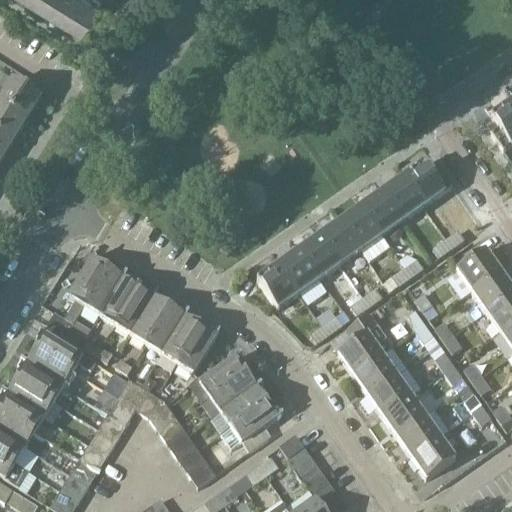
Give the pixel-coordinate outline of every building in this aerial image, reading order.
[(58,0),(30,0),(50,12),(58,0)] [(98,0),(58,0),(50,12),(77,29),(79,30),(98,0)] [(0,106),(26,123),(39,101),(11,84),(4,96),(0,92),(0,106)] [(502,155),(511,148),(511,107),(511,105),(489,120),(497,132),(490,138),(502,155)] [(0,136),(13,144),(26,123),(0,106),(0,136)] [(0,164),(13,144),(0,136),(0,164)] [(451,191),(438,174),(431,179),(422,167),(401,182),(421,212),(451,191)] [(401,226),(421,212),(401,182),(380,197),(401,226)] [(380,241),(401,226),(380,197),(359,211),(380,241)] [(360,255),(380,241),(359,211),(339,226),(360,255)] [(339,270),(360,255),(339,226),(318,240),(339,270)] [(450,253),(464,244),(458,235),(444,244),(450,253)] [(318,284),(339,270),(318,240),(298,255),(318,284)] [(438,261),(450,253),(444,244),(432,253),(438,261)] [(298,299),(318,284),(298,255),(277,269),(298,299)] [(470,297),(499,276),(484,255),(455,276),(470,297)] [(84,310),(107,273),(98,268),(101,263),(94,258),(68,300),(75,305),(64,323),(54,317),(46,330),(65,341),(70,333),(73,328),(84,310)] [(410,283),(422,274),(415,264),(402,272),(410,283)] [(204,265),(192,274),(204,292),(217,283),(204,265)] [(276,314),(298,299),(277,269),(255,284),(276,314)] [(397,292),(410,283),(402,272),(389,282),(397,292)] [(99,320),(125,278),(118,274),(115,278),(107,273),(84,310),(99,320)] [(484,318),(511,298),(511,294),(499,276),(470,297),(484,318)] [(114,329),(137,292),(130,287),(133,283),(125,278),(99,320),(114,329)] [(130,339),(156,297),(149,293),(146,298),(137,292),(114,329),(130,339)] [(368,311),(381,301),(375,293),(362,302),(368,311)] [(145,349),(169,312),(160,307),(163,302),(156,297),(130,339),(145,349)] [(499,338),(511,328),(511,298),(484,318),(499,338)] [(413,305),(422,318),(431,312),(422,299),(413,305)] [(356,319),(368,311),(362,302),(350,311),(356,319)] [(161,359),(187,316),(180,312),(177,317),(169,312),(145,349),(161,359)] [(176,368),(199,331),(191,326),(194,321),(187,316),(161,359),(176,368)] [(414,336),(423,329),(414,317),(405,323),(414,336)] [(451,340),(442,327),(436,319),(427,326),(442,347),(451,340)] [(375,351),(366,338),(376,332),(368,320),(345,336),(353,347),(336,359),(352,380),(381,360),(391,353),(385,344),(375,351)] [(327,340),(341,329),(335,321),(320,331),(327,340)] [(511,356),(511,328),(499,338),(511,356)] [(422,348),(431,342),(423,329),(414,336),(422,348)] [(199,331),(176,368),(192,378),(219,336),(211,331),(208,336),(199,331)] [(316,347),(327,340),(320,331),(310,338),(316,347)] [(82,360),(83,360),(41,333),(36,341),(41,344),(36,353),(73,375),(77,368),(90,376),(95,368),(82,360)] [(65,341),(77,349),(82,340),(70,333),(65,341)] [(442,347),(451,359),(460,353),(451,340),(442,347)] [(95,360),(100,352),(88,344),(83,353),(95,360)] [(95,360),(108,368),(113,359),(100,352),(95,360)] [(63,391),(73,375),(36,353),(31,361),(25,358),(21,365),(63,391)] [(209,402),(245,377),(239,369),(244,366),(239,358),(198,387),(209,402)] [(442,377),(452,371),(443,358),(434,364),(442,377)] [(396,380),(381,360),(352,380),(366,401),(396,380)] [(115,372),(127,379),(132,371),(120,364),(115,372)] [(53,406),(63,391),(21,365),(16,372),(22,375),(17,383),(53,406)] [(471,388),(480,381),(471,369),(462,375),(471,388)] [(451,390),(460,383),(452,371),(442,377),(451,390)] [(219,417),(260,388),(255,382),(251,385),(245,377),(209,402),(219,417)] [(381,422),(410,401),(396,380),(366,401),(381,422)] [(471,388),(480,401),(489,394),(480,381),(471,388)] [(44,422),(53,406),(17,383),(11,392),(6,389),(2,395),(44,422)] [(141,405),(147,396),(129,384),(123,394),(141,405)] [(230,432),(266,406),(260,399),(265,395),(260,388),(219,417),(230,432)] [(135,414),(141,405),(123,394),(117,403),(135,414)] [(0,415),(34,437),(44,422),(2,395),(0,398),(0,404),(2,406),(0,409),(0,415)] [(149,423),(164,406),(147,396),(141,405),(135,414),(136,415),(149,423)] [(135,414),(117,403),(110,399),(100,414),(126,430),(136,415),(135,414)] [(472,399),(462,406),(471,418),(481,412),(472,399)] [(395,442),(425,421),(410,401),(381,422),(395,442)] [(173,420),(167,410),(164,406),(149,423),(155,432),(173,420)] [(241,447),(281,418),(277,411),(272,415),(266,406),(230,432),(220,439),(230,453),(240,446),(241,447)] [(500,410),(491,417),(500,430),(509,423),(500,410)] [(480,431),(489,425),(481,412),(471,418),(480,431)] [(117,446),(126,430),(100,414),(108,419),(98,434),(117,446)] [(0,437),(24,452),(34,437),(0,415),(0,437)] [(166,447),(183,434),(173,420),(155,432),(166,447)] [(410,463),(439,442),(425,421),(395,442),(410,463)] [(107,461),(117,446),(98,434),(88,449),(107,461)] [(176,462),(194,449),(183,434),(166,447),(176,462)] [(0,458),(15,468),(24,452),(0,437),(0,458)] [(279,450),(282,454),(287,462),(302,452),(294,440),(279,450)] [(439,442),(410,463),(425,484),(454,463),(439,442)] [(97,476),(107,461),(88,449),(79,465),(97,476)] [(186,476),(204,464),(194,449),(176,462),(186,476)] [(292,472),(309,460),(303,451),(286,463),(292,472)] [(28,476),(15,468),(0,458),(0,481),(17,492),(28,476)] [(299,481),(316,469),(309,460),(292,472),(299,481)] [(258,471),(264,480),(277,471),(271,462),(258,471)] [(197,491),(214,479),(204,464),(186,476),(197,491)] [(88,492),(97,476),(79,465),(69,480),(88,492)] [(305,490),(322,478),(316,469),(299,481),(305,490)] [(252,489),(264,480),(258,471),(245,480),(252,489)] [(311,499),(328,487),(322,478),(305,490),(311,499)] [(78,507),(88,492),(69,480),(59,496),(78,507)] [(93,485),(85,511),(88,511),(101,511),(109,490),(93,485)] [(317,508),(334,495),(328,487),(311,499),(317,508)] [(217,500),(223,509),(236,500),(230,491),(217,500)] [(6,506),(15,511),(35,511),(37,510),(12,495),(6,506)] [(320,511),(329,511),(341,504),(334,495),(317,508),(320,511)] [(50,511),(75,511),(78,507),(59,496),(49,511),(50,511)] [(217,500),(199,511),(218,511),(223,509),(217,500)] [(150,511),(165,511),(159,503),(149,510),(150,511)]
